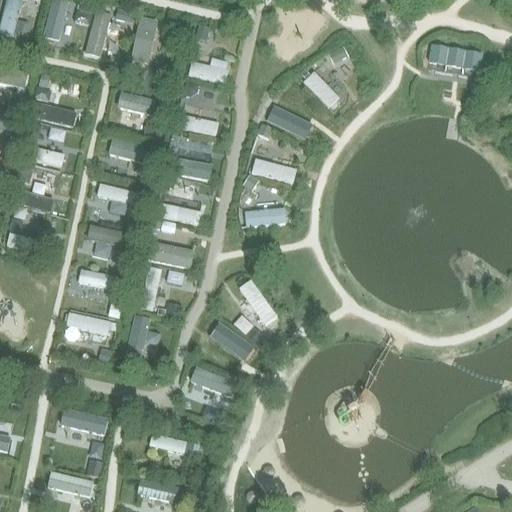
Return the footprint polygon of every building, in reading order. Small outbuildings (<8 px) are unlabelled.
[(11,0),(8,23),(26,26),(30,0),(11,0)] [(64,36),(70,0),(57,0),(52,34),(64,36)] [(95,45),(113,48),(120,3),(102,1),(95,45)] [(140,51),(159,55),(168,10),(149,6),(140,51)] [(220,46),(219,54),(200,50),(197,67),(232,74),(237,49),(220,46)] [(445,70),(448,52),(431,49),(428,66),(445,70)] [(445,70),(461,73),(465,55),(448,52),(445,70)] [(482,58),(465,55),(461,73),(479,76),(482,58)] [(0,72),(31,81),(35,66),(0,56),(0,72)] [(338,96),(351,84),(325,58),(312,71),(338,96)] [(131,81),(127,98),(158,105),(162,89),(131,81)] [(74,99),(70,114),(81,116),(85,101),(74,99)] [(285,100),(278,115),(317,132),(323,117),(285,100)] [(0,102),(0,117),(23,124),(27,110),(0,102)] [(225,126),(228,111),(198,104),(194,119),(225,126)] [(120,132),(118,146),(148,149),(150,135),(120,132)] [(48,139),(45,152),(70,157),(73,144),(48,139)] [(0,141),(0,186),(8,187),(14,143),(0,141)] [(303,173),(307,157),(265,146),(261,162),(303,173)] [(218,168),(219,155),(187,153),(186,166),(218,168)] [(110,166),(107,189),(139,194),(142,171),(110,166)] [(33,198),(58,203),(61,190),(36,185),(33,198)] [(208,214),(210,195),(188,193),(188,196),(174,194),(172,210),(208,214)] [(296,199),(255,197),(255,214),(295,216),(296,199)] [(99,216),(95,231),(129,239),(133,223),(99,216)] [(166,300),(171,259),(156,258),(151,298),(166,300)] [(86,279),(119,280),(120,264),(87,262),(86,279)] [(258,270),(247,280),(278,314),(289,304),(258,270)] [(95,332),(115,335),(119,308),(77,302),(74,319),(97,323),(95,332)] [(216,329),(241,345),(252,328),(227,312),(216,329)] [(241,384),(245,365),(208,357),(205,377),(241,384)] [(110,424),(112,413),(71,408),(69,419),(110,424)] [(82,420),(80,433),(93,435),(95,423),(82,420)] [(0,427),(0,443),(17,448),(21,433),(0,427)] [(193,445),(194,430),(159,427),(158,441),(193,445)] [(53,481),(92,490),(96,473),(57,464),(53,481)] [(153,472),(150,485),(185,492),(187,478),(153,472)] [(511,511),(511,496),(497,496),(496,511),(511,511)] [(455,511),(477,511),(474,503),(455,511)]
